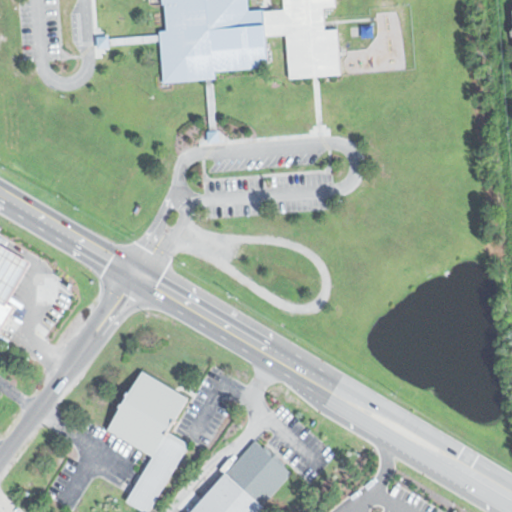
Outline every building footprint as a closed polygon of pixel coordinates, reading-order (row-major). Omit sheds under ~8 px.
[(165,82),(217,81),(217,70),(271,69),(270,36),(290,35),(291,78),(343,76),(342,30),(328,30),(327,8),(337,7),(336,0),(166,0),(168,31),(163,31),(165,82)] [(0,246),(26,261),(14,281),(2,303),(0,301),(0,246)] [(0,300),(0,323),(10,306),(0,300)] [(139,373),(106,428),(151,456),(164,432),(184,400),(139,373)] [(164,432),(151,456),(124,500),(144,511),(146,511),(186,444),(164,432)] [(259,506),(289,472),(252,439),(222,473),(259,506)] [(222,473),(188,511),(253,511),(259,506),(222,473)]
